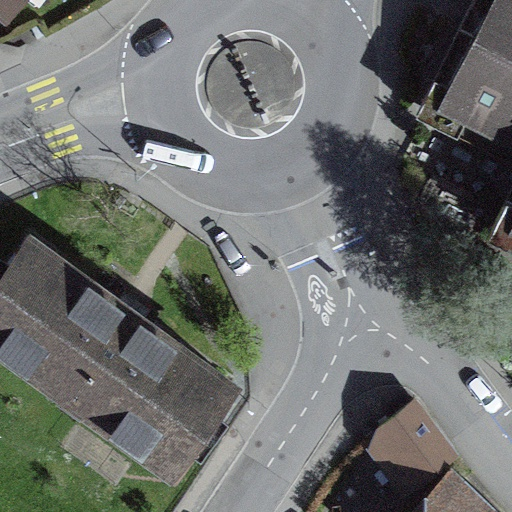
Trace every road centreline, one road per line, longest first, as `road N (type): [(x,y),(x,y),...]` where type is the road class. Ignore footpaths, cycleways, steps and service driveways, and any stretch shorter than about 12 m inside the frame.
road 1 (residential): [(239,511),(354,330)]
road 2 (residential): [(354,330),(418,361),(511,463)]
road 3 (tertiary): [(156,91),(175,141),(219,172),(272,173),(297,162)]
road 4 (tertiary): [(297,162),(320,142),(340,85),(335,54),(297,7)]
road 5 (residential): [(354,330),(297,162)]
road 6 (tertiary): [(0,140),(156,91)]
